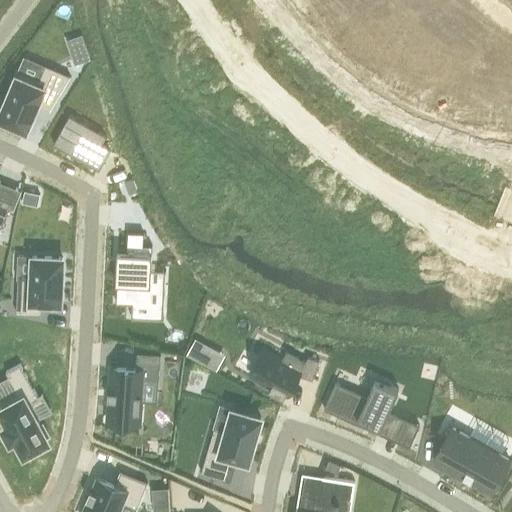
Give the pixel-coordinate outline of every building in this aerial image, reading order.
[(70,51),(74,64),(90,58),(86,46),(70,51)] [(18,71),(0,113),(0,118),(26,130),(37,104),(50,110),(70,76),(45,65),(39,80),(18,71)] [(71,114),(54,142),(66,149),(67,149),(99,167),(110,148),(102,143),(107,135),(71,114)] [(128,167),(127,164),(121,167),(122,169),(120,170),(124,180),(132,177),(128,167)] [(132,179),(124,182),(129,194),(137,191),(132,179)] [(23,190),(21,201),(36,205),(39,193),(23,190)] [(0,230),(10,206),(0,202),(0,230)] [(117,283),(116,303),(132,303),(150,304),(151,269),(152,253),(152,245),(143,244),(144,232),(128,232),(127,252),(117,251),(116,283),(117,283)] [(18,278),(16,312),(40,314),(40,302),(60,303),(61,286),(62,286),(63,274),(62,274),(63,257),(33,256),(32,279),(18,278)] [(195,340),(187,354),(197,359),(204,344),(195,340)] [(264,349),(250,375),(270,386),(268,389),(283,397),(285,394),(287,395),(298,374),(312,379),(319,360),(308,356),(305,360),(287,350),(282,359),(264,349)] [(107,419),(107,421),(139,423),(141,400),(142,378),(156,379),(158,379),(160,353),(137,352),(135,368),(133,368),(111,366),(109,388),(108,388),(108,389),(110,389),(109,396),(108,396),(108,398),(109,398),(107,419)] [(20,397),(0,408),(0,410),(8,424),(2,427),(10,442),(15,439),(24,454),(28,452),(29,455),(46,446),(44,443),(48,441),(46,437),(49,435),(43,423),(40,425),(27,402),(38,396),(20,364),(6,371),(9,376),(20,397)] [(336,382),(324,408),(365,427),(367,422),(381,428),(399,388),(375,378),(367,396),(336,382)] [(215,427),(200,472),(223,479),(231,456),(248,462),(262,419),(234,409),(227,431),(215,427)] [(419,424),(409,420),(401,438),(411,442),(419,424)] [(442,444),(439,449),(452,456),(445,468),(461,477),(463,474),(491,490),(499,477),(502,472),(502,471),(509,458),(452,426),(445,439),(444,439),(441,444),(442,444)] [(89,498),(83,511),(117,511),(122,501),(137,507),(147,482),(120,471),(115,485),(98,478),(93,491),(90,489),(86,497),(89,498)] [(335,511),(338,496),(352,498),(355,481),(323,476),(320,497),(308,495),(305,511),(335,511)] [(158,511),(169,511),(168,487),(152,489),(154,510),(158,511)]
